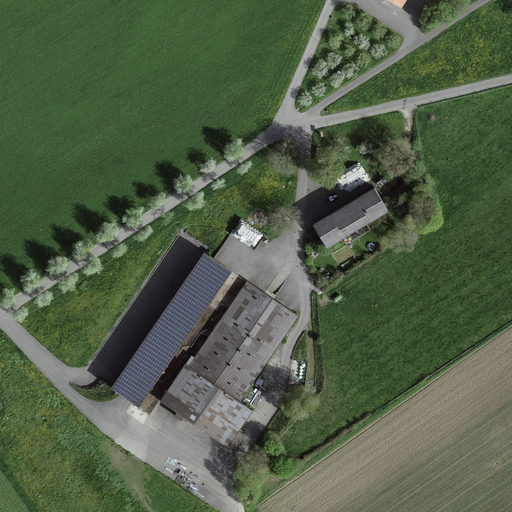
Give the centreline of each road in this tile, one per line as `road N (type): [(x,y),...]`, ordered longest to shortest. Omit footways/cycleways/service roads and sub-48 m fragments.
road 1 (motorway): [(0,291),(214,171),(489,0)]
road 2 (motorway): [(326,0),(0,203)]
road 3 (unclassified): [(0,314),(273,133)]
road 4 (unclassified): [(273,133),(511,78)]
road 5 (track): [(243,511),(237,457),(274,401),(285,354),(308,316)]
road 6 (unclassified): [(333,0),(273,133)]
